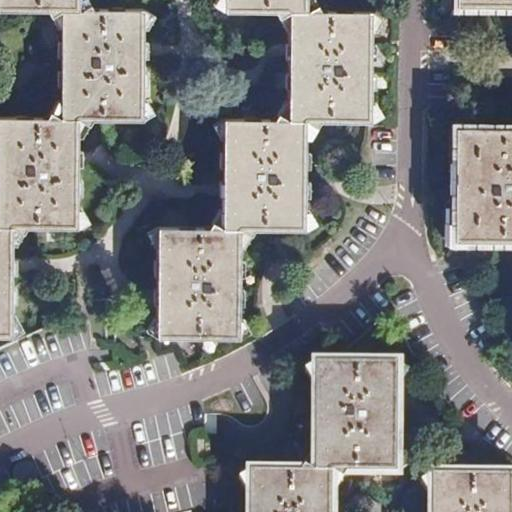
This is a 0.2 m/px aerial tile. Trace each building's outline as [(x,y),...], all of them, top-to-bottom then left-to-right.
[(0,0),(0,8),(62,9),(80,9),(80,0),(0,0)] [(293,11),(309,12),(309,0),(226,0),(226,10),(293,11)] [(61,118),(79,118),(144,119),(145,55),(145,10),(80,9),(62,9),(61,118)] [(309,12),(293,11),(292,60),(291,120),(309,120),(371,121),(373,13),(309,12)] [(79,118),(61,118),(0,117),(0,226),(13,227),(77,228),(78,163),(79,118)] [(309,120),(291,120),(225,119),(225,170),(224,228),(241,228),(307,229),(309,120)] [(511,240),(511,128),(457,128),(457,240),(511,240)] [(13,227),(0,226),(0,336),(12,337),(12,270),(13,227)] [(241,228),(224,228),(161,227),(160,278),(159,336),(240,337),(241,228)] [(315,363),(314,472),(332,472),(332,475),(396,475),(396,423),(396,364),(315,363)] [(250,472),(249,511),(331,511),(332,502),(332,475),(314,475),(314,472),(250,472)] [(511,511),(511,475),(431,474),(430,511),(511,511)]
